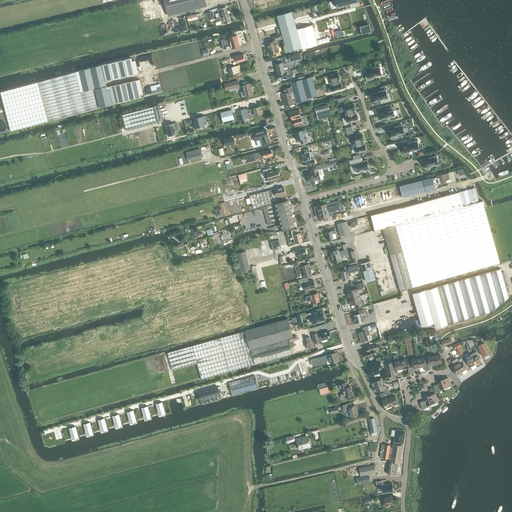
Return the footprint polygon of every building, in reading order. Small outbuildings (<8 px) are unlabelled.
[(164,0),(168,14),(207,5),(206,0),(164,0)] [(257,0),(260,9),(261,9),(262,10),(266,9),(266,7),(270,6),(270,5),(273,4),(272,0),(257,0)] [(217,10),(219,16),(228,13),(226,7),(217,10)] [(206,13),(208,20),(212,19),(215,18),(212,11),(209,11),(206,13)] [(222,24),(231,21),(228,13),(219,16),(220,21),(215,22),(216,25),(221,24),(222,24)] [(280,27),(276,28),(278,33),(281,32),(282,34),(289,32),(294,50),(302,48),(302,49),(317,45),(318,45),(312,24),(296,29),(295,23),(280,27)] [(369,24),(360,26),(362,34),(371,31),(369,24)] [(342,31),(341,28),(331,30),(333,35),(335,34),(336,37),(346,34),(345,30),(342,31)] [(294,50),(289,32),(282,34),(287,52),(294,50)] [(225,39),(221,40),(222,44),(238,40),(237,37),(238,37),(237,35),(229,37),(229,39),(225,40),(225,39)] [(268,49),(270,54),(278,52),(275,40),(281,39),(280,35),(272,37),(273,40),(267,42),(269,48),(268,49)] [(238,40),(222,44),(223,49),(227,49),(226,46),(231,45),(232,48),(240,46),(239,46),(240,46),(239,44),(238,40)] [(316,56),(315,51),(303,54),(305,59),(316,56)] [(300,53),(289,56),(290,61),(302,58),(301,55),(300,53)] [(233,57),(232,57),(233,59),(233,60),(236,59),(237,62),(245,60),(243,54),(232,57),(233,57)] [(131,58),(102,65),(106,81),(138,73),(135,60),(132,61),(131,58)] [(276,65),(275,65),(276,67),(277,68),(278,74),(291,71),(291,70),(290,68),(288,68),(287,61),(276,64),(276,65)] [(113,104),(112,103),(109,86),(107,87),(106,86),(101,65),(79,71),(83,91),(94,88),(99,107),(113,104)] [(229,68),(230,74),(241,72),(240,65),(229,68)] [(378,76),(377,76),(381,74),(379,66),(365,70),(366,74),(367,74),(367,76),(366,77),(367,81),(373,79),(373,77),(374,76),(374,77),(378,76)] [(278,74),(277,74),(278,77),(277,78),(277,79),(278,80),(288,78),(292,77),(293,74),(292,70),(291,70),(291,71),(278,74)] [(11,131),(88,111),(99,107),(94,88),(83,91),(79,71),(0,92),(11,131)] [(338,72),(327,75),(329,81),(330,83),(340,80),(339,78),(340,78),(339,77),(340,77),(339,73),(338,74),(338,72)] [(312,77),(305,78),(302,79),(305,90),(314,87),(313,83),(312,77)] [(143,93),(140,79),(109,86),(112,103),(140,97),(139,94),(143,93)] [(290,82),(292,87),(295,98),(296,103),(307,100),(307,98),(305,90),(302,79),(298,80),(290,82)] [(330,83),(327,84),(329,92),(332,91),(342,88),(342,87),(343,87),(342,84),(341,84),(341,83),(340,83),(340,80),(330,83)] [(239,87),(238,81),(224,84),(225,90),(239,87)] [(241,92),(242,96),(245,96),(253,94),(250,82),(242,84),(244,91),(241,92)] [(294,104),(292,99),(295,98),(292,87),(283,89),(284,93),(282,94),(285,106),(294,104)] [(314,87),(305,90),(307,98),(317,96),(314,87)] [(385,89),(371,93),(372,97),(373,97),(374,101),(375,105),(381,103),(380,100),(384,99),(388,97),(386,93),(385,89)] [(206,94),(193,97),(195,104),(200,103),(200,102),(203,102),(207,101),(206,94)] [(318,104),(314,105),(315,108),(316,113),(329,109),(327,102),(318,104)] [(345,112),(346,114),(355,111),(355,109),(355,108),(356,107),(355,104),(354,105),(353,103),(343,106),(344,112),(345,112)] [(159,105),(122,115),(126,131),(163,122),(159,105)] [(388,108),(378,111),(379,115),(380,115),(381,119),(382,121),(388,120),(388,118),(391,117),(390,117),(395,115),(393,110),(395,110),(394,107),(392,107),(392,105),(387,106),(388,108)] [(253,108),(249,109),(250,112),(254,111),(255,116),(262,114),(260,106),(253,108)] [(245,109),(237,111),(239,121),(247,118),(245,109)] [(330,116),(329,109),(316,113),(318,119),(330,116)] [(232,110),(221,112),(223,122),(234,119),(232,110)] [(292,120),(293,120),(301,117),(301,116),(299,110),(289,112),(291,116),(290,117),(290,119),(291,119),(292,120)] [(358,119),(358,118),(357,114),(357,115),(356,113),(356,114),(355,111),(346,114),(346,116),(347,122),(358,119)] [(195,121),(193,122),(195,128),(205,126),(204,121),(206,120),(205,115),(194,118),(195,121)] [(305,115),(301,116),(301,117),(293,120),(293,123),(293,124),(293,125),(294,125),(294,127),(303,124),(303,125),(307,124),(305,115)] [(397,126),(388,128),(389,132),(390,132),(392,139),(398,138),(397,136),(398,136),(401,135),(400,134),(405,133),(402,124),(402,122),(397,123),(397,126)] [(174,123),(166,125),(168,131),(169,130),(170,135),(177,134),(176,130),(179,129),(177,123),(175,124),(174,123)] [(302,131),(295,133),(297,141),(300,140),(301,143),(308,141),(306,133),(313,131),(312,128),(309,129),(305,130),(302,131)] [(266,130),(252,133),(251,134),(252,137),(253,137),(254,141),(259,140),(261,146),(263,145),(270,143),(266,130)] [(353,142),(354,144),(364,142),(363,140),(363,139),(363,138),(364,138),(363,135),(362,135),(362,134),(351,136),(353,142)] [(223,140),(225,147),(235,144),(233,137),(223,140)] [(415,150),(419,148),(417,140),(402,145),(403,150),(402,150),(403,154),(409,153),(408,152),(410,151),(410,152),(415,150)] [(365,144),(364,144),(364,142),(354,144),(354,147),(356,152),(366,150),(366,148),(367,148),(366,145),(365,145),(365,144)] [(200,149),(186,152),(188,160),(203,156),(200,149)] [(270,149),(260,152),(261,157),(264,157),(264,158),(272,156),(272,153),(272,152),(272,150),(271,150),(270,149)] [(260,152),(247,156),(248,161),(248,162),(256,160),(256,159),(261,158),(261,157),(260,152)] [(309,152),(301,155),(303,161),(305,161),(310,159),(309,156),(313,155),(312,152),(309,153),(309,152)] [(434,166),(434,165),(438,164),(436,156),(421,160),(422,163),(424,163),(425,167),(431,166),(431,167),(434,166)] [(310,159),(305,161),(306,166),(316,163),(314,158),(310,159)] [(360,158),(354,160),(349,161),(351,167),(355,166),(356,172),(366,170),(366,171),(370,169),(369,165),(368,165),(367,160),(361,162),(360,158)] [(310,168),(311,173),(307,174),(309,182),(314,181),(315,180),(316,184),(319,183),(321,180),(320,179),(318,170),(318,171),(318,170),(327,167),(326,165),(326,163),(316,166),(317,167),(310,168)] [(263,170),(264,173),(264,174),(267,174),(269,181),(274,180),(274,178),(279,177),(279,176),(280,176),(279,174),(278,174),(277,169),(271,171),(271,168),(263,170)] [(448,173),(436,176),(438,184),(446,182),(446,183),(451,181),(448,173)] [(427,192),(436,189),(433,177),(424,180),(399,186),(402,197),(427,192)] [(269,190),(268,191),(270,198),(271,197),(273,197),(272,194),(275,193),(276,196),(285,194),(283,185),(274,188),(274,189),(269,190)] [(374,230),(382,228),(395,225),(412,287),(499,263),(482,201),(479,202),(475,188),(459,192),(401,208),(370,215),(374,230)] [(271,203),(270,198),(268,191),(249,196),(252,208),(271,203)] [(273,203),(275,207),(288,204),(287,199),(273,203)] [(333,202),(325,204),(328,217),(333,215),(331,211),(335,210),(339,209),(340,209),(338,201),(333,202)] [(219,203),(223,216),(228,214),(225,202),(219,203)] [(316,206),(314,206),(317,218),(318,217),(318,221),(324,220),(323,218),(328,217),(325,204),(316,206)] [(294,225),(293,221),(279,225),(280,229),(294,225)] [(340,236),(350,233),(347,222),(337,225),(340,236)] [(382,228),(400,290),(412,287),(395,225),(382,228)] [(292,238),(293,238),(295,244),(303,242),(300,233),(298,233),(297,229),(291,231),(292,238)] [(325,233),(327,241),(333,239),(332,234),(335,233),(335,230),(325,233)] [(305,248),(293,251),(294,254),(298,253),(299,259),(304,257),(304,255),(306,254),(305,248)] [(251,270),(246,251),(237,254),(242,272),(251,270)] [(333,262),(341,260),(340,257),(348,255),(349,258),(352,257),(351,251),(348,252),(348,253),(332,257),(333,262)] [(346,271),(341,273),(343,280),(349,278),(349,276),(351,275),(350,272),(359,269),(358,264),(357,261),(349,264),(350,266),(348,267),(348,266),(345,266),(346,271)] [(361,263),(366,281),(375,279),(370,261),(361,263)] [(309,264),(301,266),(304,278),(312,275),(309,264)] [(439,286),(449,324),(490,312),(509,298),(500,268),(479,275),(439,286)] [(306,278),(299,280),(300,286),(304,285),(306,291),(316,289),(316,288),(316,287),(315,285),(313,280),(307,282),(306,278)] [(357,289),(347,292),(349,299),(359,296),(358,290),(360,289),(361,289),(361,288),(364,287),(363,282),(356,285),(357,289)] [(439,286),(412,293),(421,326),(433,323),(435,328),(437,327),(449,324),(439,286)] [(318,293),(311,295),(310,291),(304,292),(307,301),(312,300),(314,307),(317,305),(317,303),(320,301),(318,293)] [(361,301),(359,296),(349,299),(350,305),(355,304),(356,307),(355,307),(362,305),(364,304),(363,301),(362,300),(361,301)] [(355,324),(362,322),(360,313),(363,312),(362,309),(357,311),(358,314),(353,315),(355,324)] [(318,310),(305,313),(306,315),(307,316),(311,315),(313,323),(321,321),(321,320),(325,319),(324,318),(325,317),(324,315),(323,314),(322,311),(318,312),(318,311),(317,310),(318,310)] [(250,329),(244,331),(250,349),(288,338),(293,337),(288,319),(250,329)] [(368,329),(358,333),(360,338),(370,335),(368,329)] [(436,335),(434,329),(427,331),(429,337),(430,339),(432,339),(431,336),(436,335)] [(254,365),(293,354),(288,338),(250,349),(244,331),(192,346),(167,353),(172,370),(197,363),(201,379),(254,365)] [(322,334),(319,335),(320,337),(323,336),(324,340),(331,337),(329,331),(322,333),(322,334)] [(370,335),(360,338),(361,344),(369,341),(370,344),(378,341),(377,338),(373,340),(371,334),(370,335)] [(460,346),(458,342),(453,345),(458,355),(463,353),(459,347),(460,346)] [(366,350),(363,351),(366,358),(369,357),(369,358),(370,359),(372,358),(372,357),(372,356),(375,355),(374,353),(376,352),(376,349),(378,349),(376,343),(368,346),(365,347),(366,350)] [(483,343),(478,346),(483,357),(484,356),(485,359),(490,357),(489,354),(483,343)] [(469,345),(466,346),(468,349),(470,353),(475,364),(481,361),(477,354),(476,351),(473,353),(469,345)] [(317,358),(311,360),(313,366),(318,364),(318,362),(329,359),(331,364),(339,361),(338,361),(339,360),(338,358),(337,357),(336,352),(317,358)] [(470,353),(465,356),(470,367),(470,366),(472,369),(477,367),(475,364),(470,353)] [(395,362),(396,369),(402,368),(400,360),(398,360),(397,355),(393,356),(395,362)] [(435,363),(434,356),(425,357),(428,370),(431,369),(430,364),(435,363)] [(425,357),(417,359),(419,366),(419,368),(424,367),(425,371),(428,370),(425,357)] [(457,358),(454,360),(461,372),(462,371),(463,374),(467,371),(466,369),(467,368),(462,361),(463,361),(461,358),(458,360),(457,358)] [(374,374),(380,372),(378,369),(379,368),(385,366),(383,359),(370,363),(371,367),(367,368),(369,376),(374,374)] [(406,359),(400,360),(402,368),(407,367),(409,374),(411,373),(409,361),(407,361),(406,359)] [(414,373),(413,367),(419,366),(417,359),(409,361),(411,373),(414,373)] [(452,367),(456,375),(461,372),(454,360),(452,361),(454,365),(452,367)] [(392,361),(385,363),(387,370),(393,368),(392,361)] [(395,378),(393,368),(387,370),(387,372),(384,373),(385,380),(395,378)] [(255,375),(229,383),(232,395),(258,388),(255,375)] [(378,379),(371,382),(373,387),(382,384),(381,381),(382,381),(381,377),(378,378),(378,379)] [(438,384),(433,386),(435,393),(436,393),(442,390),(442,388),(450,385),(448,377),(448,378),(438,381),(439,381),(440,384),(439,384),(438,384)] [(345,399),(345,398),(353,395),(350,386),(347,387),(345,382),(335,385),(337,390),(343,388),(344,393),(341,394),(341,395),(342,399),(343,399),(345,399)] [(383,386),(382,384),(373,387),(374,392),(382,389),(383,392),(386,392),(389,391),(388,387),(386,388),(385,386),(383,386)] [(198,391),(200,401),(220,396),(218,385),(198,391)] [(389,391),(386,392),(387,396),(390,406),(397,403),(394,396),(391,397),(390,392),(389,392),(389,391)] [(379,393),(384,408),(390,406),(387,396),(386,392),(383,392),(379,393)] [(425,400),(420,402),(422,409),(429,407),(428,405),(437,402),(434,394),(424,397),(424,398),(425,397),(426,400),(425,401),(425,400)] [(162,402),(156,404),(158,412),(165,411),(162,402)] [(355,405),(350,406),(349,403),(342,405),(344,411),(348,410),(350,417),(358,415),(355,405)] [(148,406),(141,408),(143,416),(150,415),(148,406)] [(133,410),(127,412),(129,420),(136,419),(133,410)] [(119,414),(112,416),(115,425),(121,423),(119,414)] [(104,418),(98,420),(100,429),(107,427),(104,418)] [(368,419),(371,433),(372,436),(377,435),(377,432),(374,418),(368,419)] [(90,422),(83,424),(86,433),(92,431),(90,422)] [(75,426),(69,428),(71,437),(78,435),(75,426)] [(396,430),(394,442),(403,443),(405,431),(396,430)] [(286,437),(280,439),(282,444),(287,442),(288,444),(297,442),(299,449),(310,446),(308,437),(308,436),(301,438),(297,439),(297,440),(295,440),(294,435),(286,437)] [(381,443),(379,457),(382,458),(388,459),(390,459),(389,462),(390,462),(398,463),(399,463),(402,445),(399,445),(399,443),(394,442),(394,444),(393,444),(392,447),(390,447),(390,445),(385,444),(381,443)] [(396,475),(398,463),(390,462),(388,474),(396,475)] [(376,473),(375,464),(359,467),(360,476),(376,473)] [(382,481),(376,482),(377,485),(381,485),(382,492),(393,491),(392,483),(383,484),(382,481)] [(381,498),(383,506),(392,505),(391,500),(393,500),(393,496),(381,498)]
